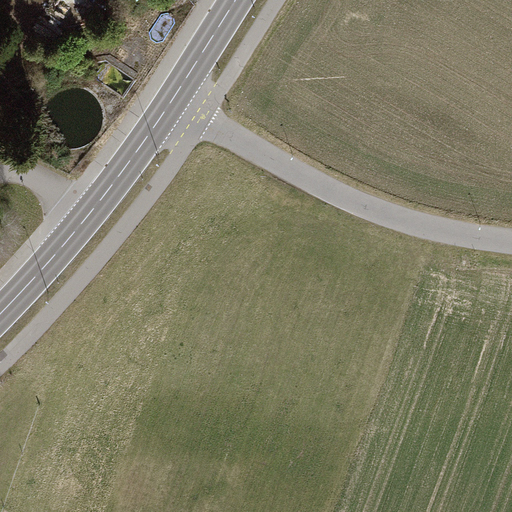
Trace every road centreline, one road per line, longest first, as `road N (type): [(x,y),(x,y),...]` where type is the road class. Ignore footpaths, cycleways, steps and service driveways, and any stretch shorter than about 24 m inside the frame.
road 1 (unclassified): [(171,102),(388,216),(511,242)]
road 2 (secondary): [(171,102),(87,218)]
road 3 (secondary): [(87,218),(0,317)]
road 4 (secondary): [(235,0),(171,102)]
